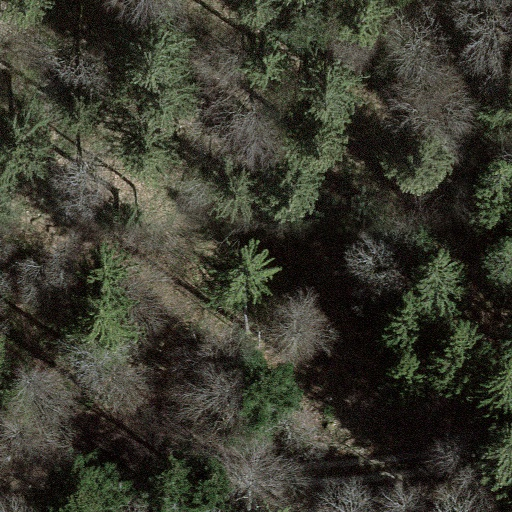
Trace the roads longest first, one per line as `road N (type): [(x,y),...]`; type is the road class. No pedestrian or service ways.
road 1 (track): [(511,456),(234,482),(113,482),(14,511)]
road 2 (track): [(194,0),(168,158),(152,482)]
